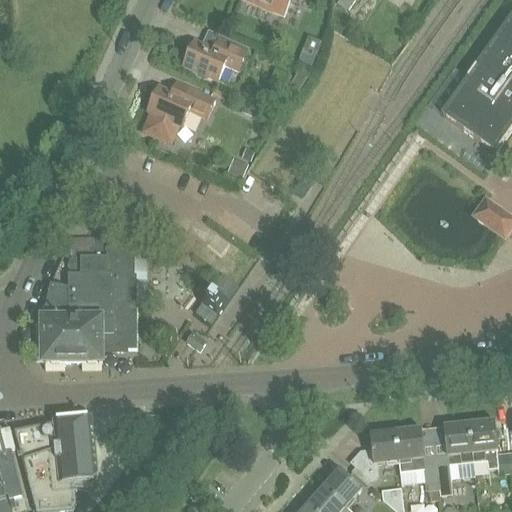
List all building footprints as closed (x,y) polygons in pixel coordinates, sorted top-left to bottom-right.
[(241,0),(241,2),(283,19),(286,9),(290,0),(315,0),(315,1),(327,6),(329,0),(241,0)] [(511,19),(442,118),(496,156),(511,133),(511,19)] [(237,74),(246,55),(223,45),(218,55),(193,44),(183,68),(217,83),(224,68),(237,74)] [(158,88),(157,91),(146,114),(151,116),(143,134),(169,145),(177,127),(182,129),(189,113),(206,121),(214,102),(187,90),(183,99),(158,88)] [(215,92),(212,98),(223,103),(226,97),(215,92)] [(245,109),(242,115),(253,121),(256,114),(245,109)] [(247,151),(242,161),(251,165),(255,155),(247,151)] [(234,162),(228,177),(243,183),(249,168),(234,162)] [(91,208),(111,217),(114,210),(122,192),(102,183),(91,208)] [(474,220),(505,242),(511,231),(511,218),(510,218),(508,218),(486,203),(474,220)] [(43,322),(43,349),(44,366),(66,366),(82,366),(103,366),(103,347),(129,347),(129,352),(138,352),(137,277),(135,277),(135,250),(108,250),(108,240),(97,240),(97,249),(91,249),(91,260),(71,260),(69,266),(67,290),(51,286),(43,322)] [(195,315),(213,327),(239,290),(238,289),(222,277),(195,315)] [(188,346),(198,353),(200,354),(206,346),(193,338),(188,346)] [(92,418),(53,422),(54,426),(15,434),(35,511),(74,511),(77,507),(75,490),(89,489),(98,478),(92,418)] [(121,420),(122,439),(146,439),(145,419),(121,420)] [(498,478),(511,477),(508,457),(496,458),(492,426),(468,429),(472,466),(486,465),(486,473),(497,471),(498,478)] [(452,498),(451,493),(449,469),(472,466),(468,429),(442,432),(446,464),(434,465),(439,503),(441,503),(440,500),(452,498)] [(7,432),(0,434),(0,479),(6,500),(8,499),(12,511),(25,511),(26,511),(9,444),(6,433),(7,433),(7,432)] [(431,504),(439,503),(434,465),(422,467),(422,463),(423,463),(419,433),(394,436),(397,466),(399,477),(423,474),(424,486),(427,486),(428,495),(430,495),(431,504)] [(376,476),(375,469),(397,466),(394,436),(369,439),(370,454),(361,456),(350,466),(361,478),(358,481),(369,490),(373,485),(370,483),(376,476)] [(344,511),(346,509),(360,493),(338,473),(321,492),(344,511)] [(0,511),(12,511),(8,499),(6,500),(0,479),(0,511)] [(321,492),(306,510),(308,511),(349,511),(346,509),(344,511),(321,492)]
